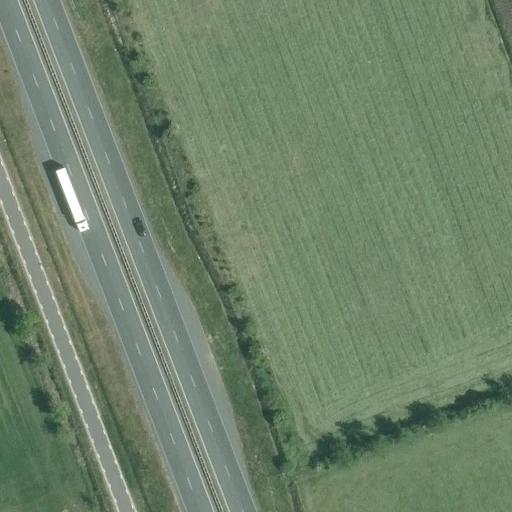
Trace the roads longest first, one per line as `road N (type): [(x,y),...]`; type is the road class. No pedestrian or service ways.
road 1 (trunk): [(242,511),(44,0)]
road 2 (trunk): [(2,0),(199,511)]
road 3 (unclassified): [(126,511),(0,179)]
